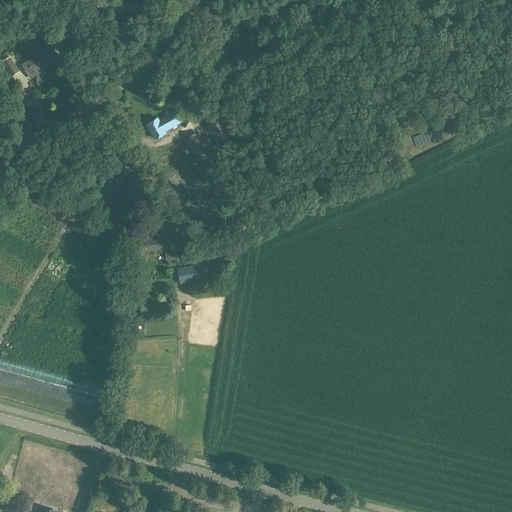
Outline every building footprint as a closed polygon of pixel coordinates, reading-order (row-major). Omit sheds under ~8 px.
[(37,23),(45,36),(51,32),(43,20),(37,23)] [(269,59),(280,55),(277,45),(266,48),(269,59)] [(44,71),(60,61),(52,47),(47,50),(45,47),(40,50),(39,47),(33,51),(36,57),(23,65),(31,78),(37,74),(36,71),(42,67),(44,71)] [(234,56),(237,66),(262,59),(259,48),(241,53),(241,54),(234,56)] [(2,62),(12,77),(20,72),(10,56),(2,62)] [(156,140),(166,134),(165,131),(181,122),(175,111),(159,121),(158,118),(147,125),(156,140)] [(234,140),(222,119),(208,127),(220,148),(234,140)] [(184,140),(196,162),(210,155),(197,132),(184,140)] [(140,174),(133,176),(133,179),(133,181),(131,181),(132,185),(124,187),(129,204),(150,198),(145,181),(143,182),(140,174)] [(74,209),(82,191),(66,183),(58,201),(74,209)] [(150,218),(162,214),(159,203),(146,207),(150,218)] [(168,248),(166,237),(168,236),(166,229),(154,231),(155,236),(145,239),(145,242),(139,244),(141,253),(168,248)] [(212,247),(204,250),(208,261),(216,258),(212,247)] [(177,260),(176,251),(165,254),(167,262),(177,260)] [(181,284),(208,279),(205,264),(178,269),(181,284)] [(102,475),(141,491),(145,481),(106,465),(102,475)] [(94,509),(100,511),(101,508),(110,511),(115,511),(117,507),(97,498),(94,505),(95,506),(94,509)] [(152,511),(128,502),(124,511),(152,511)]
